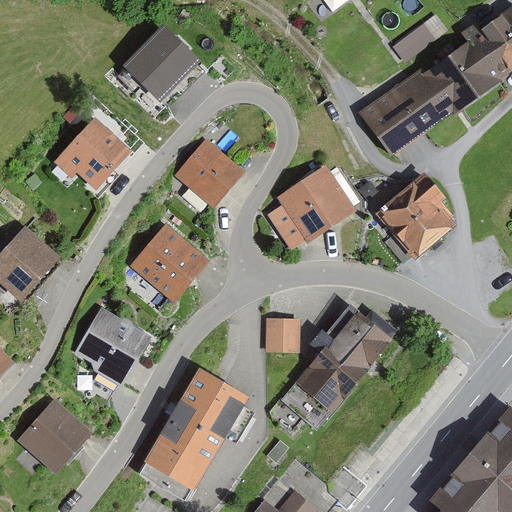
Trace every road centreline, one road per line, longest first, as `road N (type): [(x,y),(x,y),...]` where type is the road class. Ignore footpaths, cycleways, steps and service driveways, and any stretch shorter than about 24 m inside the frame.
road 1 (residential): [(0,410),(44,359),(86,272),(135,198),(212,106),(252,92),(269,97),(288,129),(243,231),(253,279)]
road 2 (track): [(351,0),(406,75),(349,112),(319,61),(281,20),(248,0)]
road 3 (residential): [(72,511),(195,331),(253,279)]
road 4 (secondary): [(511,357),(382,511)]
road 5 (residential): [(253,279),(364,278),(442,313)]
road 6 (residential): [(448,160),(464,256),(442,313)]
road 7 (residential): [(349,112),(381,166),(410,171),(448,160)]
